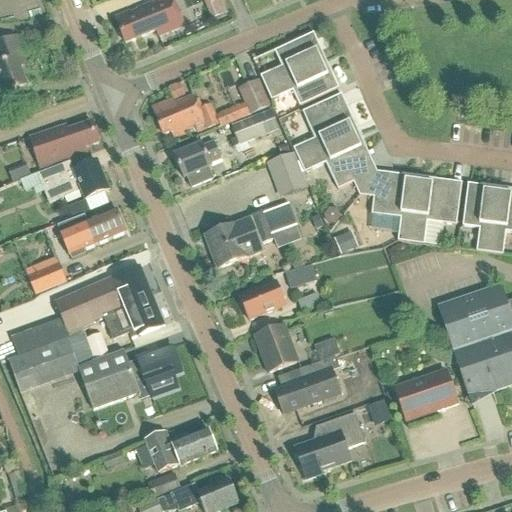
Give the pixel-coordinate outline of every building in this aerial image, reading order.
[(155,0),(157,5),(115,21),(125,46),(153,35),(156,42),(184,31),(173,2),(177,0),(203,0),(213,22),(228,16),(221,0),(155,0)] [(266,91),(326,64),(313,36),(312,36),(312,37),(253,64),(266,91)] [(28,89),(21,72),(16,61),(23,58),(17,40),(0,45),(0,88),(1,89),(4,98),(28,89)] [(326,64),(266,91),(271,104),(292,94),(299,109),(337,92),(338,92),(326,64)] [(169,92),(174,102),(152,110),(163,137),(171,134),(174,141),(186,136),(185,133),(193,129),(196,136),(219,127),(221,132),(271,110),(260,83),(239,92),(246,107),(216,120),(211,108),(199,113),(194,99),(175,106),(174,104),(186,99),(182,87),(169,92)] [(299,164),(358,136),(341,97),(340,97),(340,98),(302,115),(314,142),(293,152),(299,164)] [(237,141),(230,144),(233,151),(280,132),(272,114),(233,129),(237,141)] [(97,144),(91,126),(62,136),(60,131),(31,141),(41,169),(85,154),(84,149),(97,144)] [(488,138),(488,128),(471,127),(471,137),(488,138)] [(359,199),(376,175),(358,136),(299,164),(304,176),(325,166),(338,193),(353,186),(359,199)] [(191,191),(214,182),(210,173),(213,172),(212,168),(223,163),(215,146),(204,151),(203,148),(175,161),(185,183),(187,182),(191,191)] [(280,202),(308,192),(295,157),(268,166),(280,202)] [(259,195),(252,163),(235,167),(242,199),(259,195)] [(31,178),(20,183),(25,194),(34,190),(37,197),(44,195),(47,204),(59,199),(80,190),(86,203),(109,194),(97,165),(74,174),(70,164),(37,176),(31,178)] [(20,182),(20,183),(31,178),(27,168),(9,175),(13,185),(20,182)] [(410,246),(419,181),(376,175),(359,199),(373,201),(371,217),(400,221),(397,244),(410,246)] [(419,181),(410,246),(423,248),(426,225),(455,229),(461,187),(461,186),(419,181)] [(489,257),(497,191),(467,187),(467,188),(462,230),(479,232),(476,255),(489,257)] [(511,193),(497,191),(489,257),(502,258),(505,235),(511,236),(511,193)] [(296,246),(282,209),(236,227),(204,240),(217,273),(266,254),(263,247),(275,243),(273,238),(282,234),(288,249),(296,246)] [(328,210),(323,217),(327,225),(336,226),(340,219),(337,211),(328,210)] [(86,218),(57,228),(72,263),(86,257),(84,252),(126,235),(117,213),(89,225),(86,218)] [(319,217),(312,220),(316,232),(324,229),(319,217)] [(350,233),(333,241),(341,257),(357,249),(350,233)] [(10,283),(37,276),(27,239),(14,242),(20,264),(6,268),(10,283)] [(60,267),(29,280),(37,299),(68,286),(60,267)] [(19,359),(70,339),(69,335),(94,325),(94,323),(103,319),(113,343),(130,336),(132,342),(160,330),(151,310),(156,308),(140,269),(54,305),(62,323),(12,341),(19,359)] [(312,269),(285,276),(289,291),(316,285),(312,269)] [(249,324),(286,309),(276,285),(239,300),(249,324)] [(511,388),(511,304),(508,306),(503,289),(438,310),(470,403),(511,388)] [(3,311),(19,306),(17,296),(0,301),(3,311)] [(303,315),(322,307),(318,297),(299,305),(303,315)] [(269,377),(294,367),(299,365),(285,328),(277,331),(254,340),(269,377)] [(172,351),(128,367),(124,354),(112,359),(93,365),(87,349),(83,337),(71,341),(19,360),(8,364),(20,396),(37,390),(79,374),(93,412),(148,392),(151,402),(178,393),(173,379),(181,376),(172,351)] [(320,365),(340,357),(335,342),(315,350),(320,365)] [(335,361),(329,363),(299,374),(303,385),(276,394),(284,417),(341,397),(333,374),(340,372),(336,362),(335,362),(335,361)] [(407,426),(458,408),(446,374),(395,392),(407,426)] [(385,404),(369,409),(376,429),(392,424),(385,404)] [(306,483),(323,477),(323,475),(351,465),(347,453),(366,446),(356,417),(317,430),(321,442),(295,451),(306,483)] [(218,454),(209,432),(187,441),(186,438),(171,444),(167,434),(145,442),(148,449),(138,453),(144,471),(155,466),(159,477),(218,454)] [(110,437),(110,452),(128,452),(128,437),(110,437)] [(108,472),(126,465),(122,456),(104,463),(108,472)] [(17,503),(27,500),(17,461),(6,464),(4,467),(7,475),(10,478),(17,503)] [(154,502),(182,492),(176,477),(148,487),(154,502)] [(195,488),(159,503),(159,504),(162,511),(184,511),(201,505),(204,511),(222,511),(238,505),(229,483),(199,496),(195,488)]
